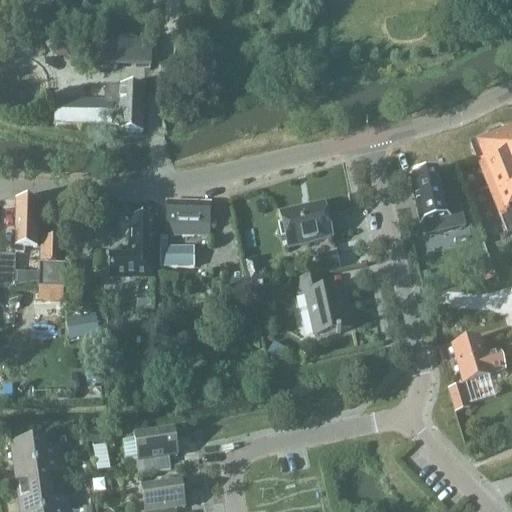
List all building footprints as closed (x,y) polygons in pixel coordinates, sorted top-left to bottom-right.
[(117,68),(151,70),(153,43),(117,41),(117,46),(97,45),(96,58),(95,58),(94,71),(116,72),(117,68)] [(89,68),(90,45),(74,45),(73,67),(89,68)] [(142,91),(120,90),(104,90),(104,103),(54,102),(53,126),(100,127),(111,127),(118,127),(118,134),(141,135),(142,91)] [(485,140),(470,145),(501,219),(500,219),(507,237),(511,234),(511,127),(503,131),(498,129),(486,134),(485,140)] [(439,174),(410,180),(420,226),(424,225),(427,237),(452,232),(439,174)] [(36,249),(37,202),(15,202),(14,248),(14,255),(24,255),(24,249),(36,249)] [(208,239),(209,205),(165,203),(166,238),(208,239)] [(290,249),(328,241),(321,209),(282,217),(290,249)] [(153,282),(155,220),(129,220),(128,255),(108,255),(107,282),(153,282)] [(61,240),(39,239),(38,265),(59,266),(61,240)] [(160,269),(192,269),(192,251),(160,251),(160,269)] [(335,253),(317,257),(321,273),(338,269),(335,253)] [(16,285),(17,274),(14,274),(14,258),(0,256),(0,289),(16,290),(16,285)] [(485,283),(495,279),(489,264),(479,268),(485,283)] [(311,340),(346,333),(339,305),(342,304),(339,289),(319,294),(316,280),(291,285),(294,300),(301,298),(311,340)] [(73,309),(87,309),(88,281),(73,281),(73,309)] [(266,291),(254,293),(257,305),(269,302),(266,291)] [(136,312),(153,313),(152,297),(136,297),(136,312)] [(74,320),(77,340),(87,339),(89,349),(99,347),(94,317),(74,320)] [(499,353),(483,358),(478,341),(451,349),(463,387),(491,380),(490,378),(505,374),(499,353)] [(168,459),(177,458),(174,432),(134,437),(138,463),(133,463),(135,477),(170,472),(168,459)] [(103,446),(104,434),(89,433),(88,445),(103,446)] [(119,461),(130,461),(130,441),(120,440),(119,461)] [(60,450),(47,455),(45,442),(10,446),(13,470),(62,463),(60,450)] [(180,473),(196,470),(192,448),(176,450),(180,473)] [(51,489),(50,476),(64,474),(62,463),(13,470),(17,494),(51,489)] [(175,511),(176,511),(184,510),(181,483),(141,489),(144,511),(175,511)] [(68,497),(53,497),(51,489),(17,494),(19,511),(63,511),(70,511),(68,497)]
